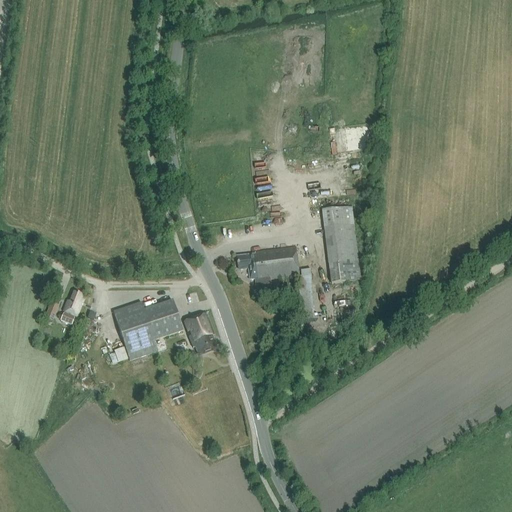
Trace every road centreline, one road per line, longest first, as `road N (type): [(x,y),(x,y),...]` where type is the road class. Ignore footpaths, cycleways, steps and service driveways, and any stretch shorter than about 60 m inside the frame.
road 1 (tertiary): [(294,511),(269,464),(171,159),(184,0)]
road 2 (track): [(260,425),(511,258)]
road 3 (track): [(0,241),(96,282),(196,278)]
